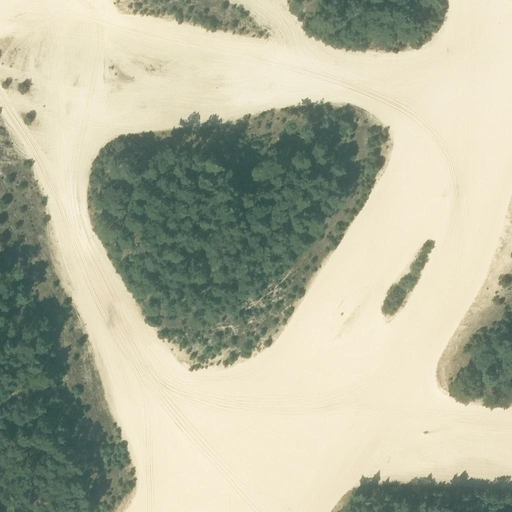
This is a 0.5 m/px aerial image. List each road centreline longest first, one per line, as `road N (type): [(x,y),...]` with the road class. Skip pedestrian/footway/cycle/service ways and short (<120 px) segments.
road 1 (track): [(511,25),(395,73),(278,61),(15,0)]
road 2 (track): [(294,511),(422,343),(481,209),(511,101)]
road 3 (track): [(511,448),(440,446),(364,420)]
